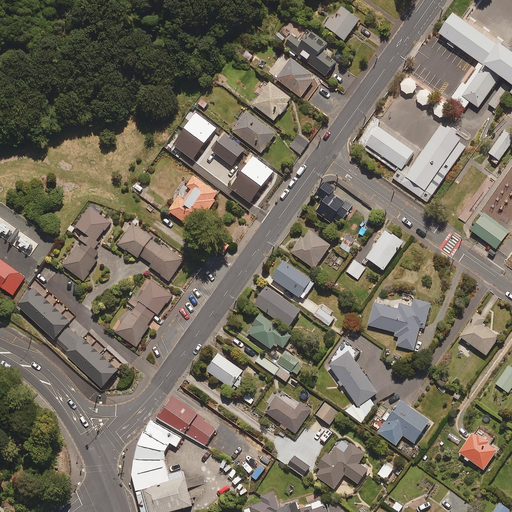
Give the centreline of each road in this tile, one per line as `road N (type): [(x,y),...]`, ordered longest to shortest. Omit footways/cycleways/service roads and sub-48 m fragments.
road 1 (tertiary): [(143,403),(324,155)]
road 2 (residential): [(511,287),(324,155)]
road 3 (tertiary): [(324,155),(429,0)]
